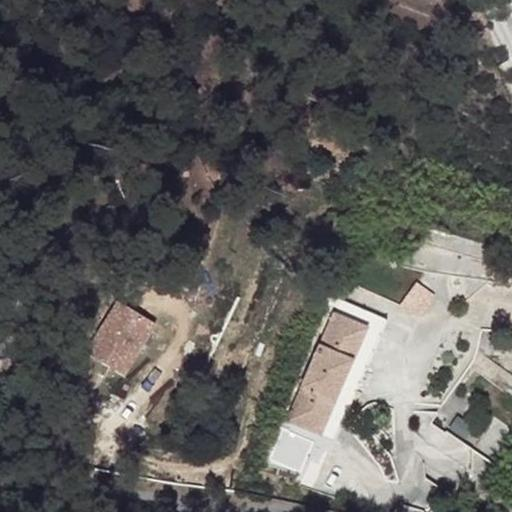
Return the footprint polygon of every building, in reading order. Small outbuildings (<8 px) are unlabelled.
[(341,298),(334,312),(367,326),(345,377),(342,385),(335,400),(349,407),(386,317),(341,298)] [(118,299),(87,350),(123,372),(155,321),(118,299)] [(337,374),(345,377),(367,326),(334,312),(288,420),(321,433),(335,400),(342,385),(334,381),(337,374)] [(334,381),(342,385),(345,377),(337,374),(334,381)] [(420,417),(391,470),(422,487),(431,470),(477,495),(497,458),(420,417)]
